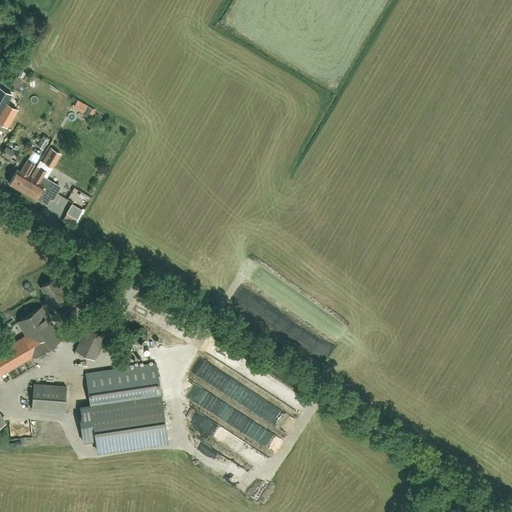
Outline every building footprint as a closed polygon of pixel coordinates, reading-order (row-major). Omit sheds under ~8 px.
[(0,113),(11,94),(0,87),(0,113)] [(81,101),(77,109),(86,112),(89,104),(81,101)] [(0,122),(7,127),(18,108),(7,102),(0,114),(0,122)] [(44,148),(47,138),(42,136),(38,146),(44,148)] [(54,167),(62,153),(49,145),(41,160),(54,167)] [(11,158),(15,149),(5,146),(1,155),(11,158)] [(22,192),(30,178),(27,176),(39,155),(33,151),(20,172),(17,170),(9,184),(22,192)] [(30,178),(22,192),(35,199),(35,198),(46,205),(50,199),(52,200),(58,190),(54,187),(55,185),(43,177),(46,171),(39,167),(33,179),(30,178)] [(68,200),(84,207),(89,195),(73,187),(68,200)] [(71,204),(66,213),(76,219),(81,210),(71,204)] [(41,287),(53,307),(68,299),(55,278),(41,287)] [(0,376),(61,339),(41,307),(17,322),(25,335),(0,350),(0,376)] [(92,314),(75,352),(94,360),(111,322),(92,314)] [(167,441),(156,364),(86,374),(90,405),(81,407),(82,418),(80,419),(83,443),(96,441),(97,451),(167,441)] [(204,400),(203,398),(207,393),(191,378),(181,389),(199,405),(204,400)] [(66,387),(33,384),(31,410),(64,412),(66,387)] [(244,479),(241,488),(250,491),(253,482),(244,479)] [(256,499),(261,489),(257,487),(252,497),(256,499)]
